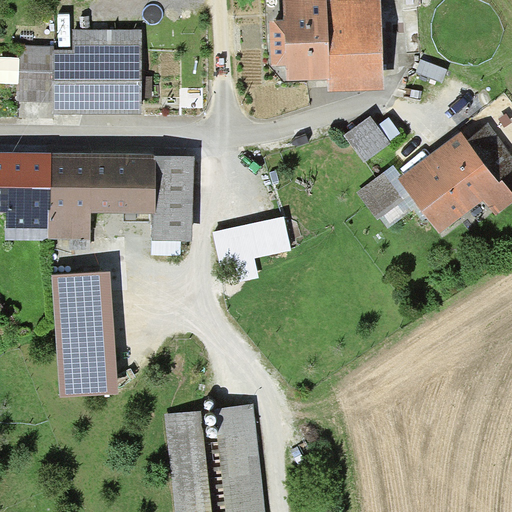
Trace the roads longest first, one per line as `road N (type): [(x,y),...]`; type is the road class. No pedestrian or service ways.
road 1 (track): [(0,137),(221,139),(214,0)]
road 2 (unknown): [(221,139),(298,129),(378,99)]
